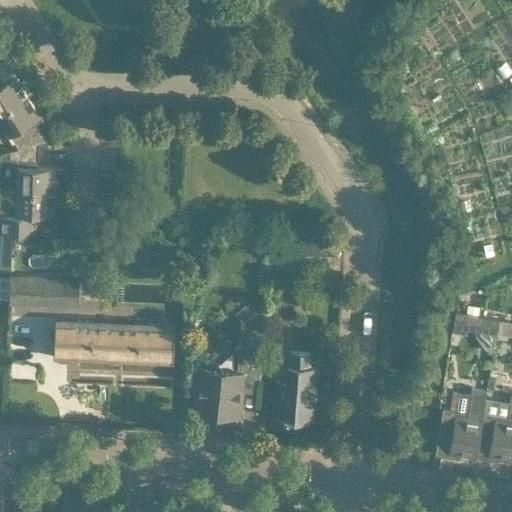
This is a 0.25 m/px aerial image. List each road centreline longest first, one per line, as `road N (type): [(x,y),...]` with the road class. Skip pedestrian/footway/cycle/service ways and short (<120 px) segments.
road 1 (residential): [(347,484),(369,238),(359,204),(284,98),(257,87),(89,82)]
road 2 (tertiary): [(150,460),(347,484)]
road 3 (tertiary): [(347,484),(507,511)]
road 4 (tertiary): [(0,451),(150,460)]
road 5 (residential): [(89,82),(86,224)]
